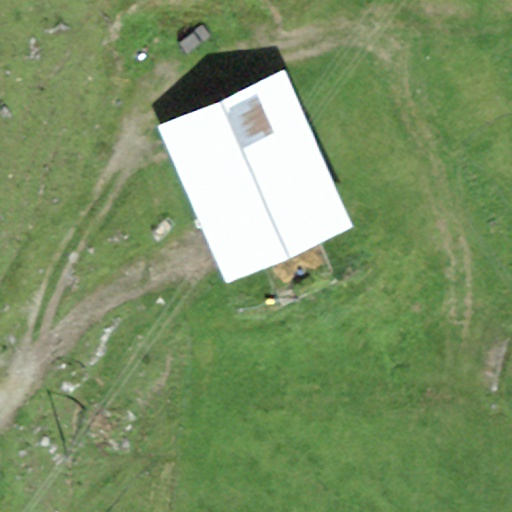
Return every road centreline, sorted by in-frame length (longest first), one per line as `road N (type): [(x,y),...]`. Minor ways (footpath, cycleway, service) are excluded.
road 1 (track): [(138,150),(144,111),(196,74),(296,57),(363,11),(400,6),(474,23),(511,16)]
road 2 (track): [(138,150),(51,289),(13,402),(0,409)]
